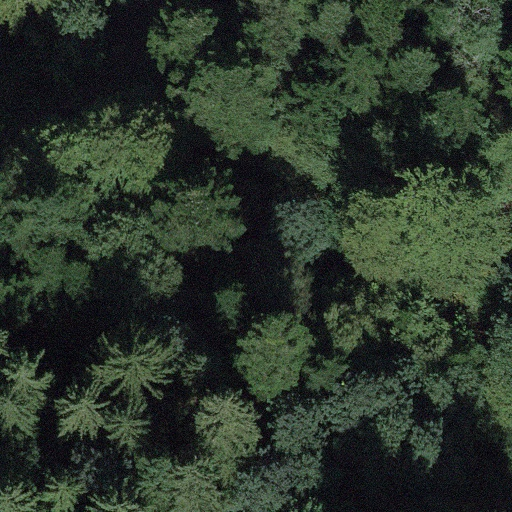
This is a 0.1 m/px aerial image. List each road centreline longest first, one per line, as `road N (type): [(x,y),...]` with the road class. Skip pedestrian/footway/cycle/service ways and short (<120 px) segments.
road 1 (track): [(145,0),(142,46),(119,74),(0,136)]
road 2 (track): [(511,151),(511,27)]
